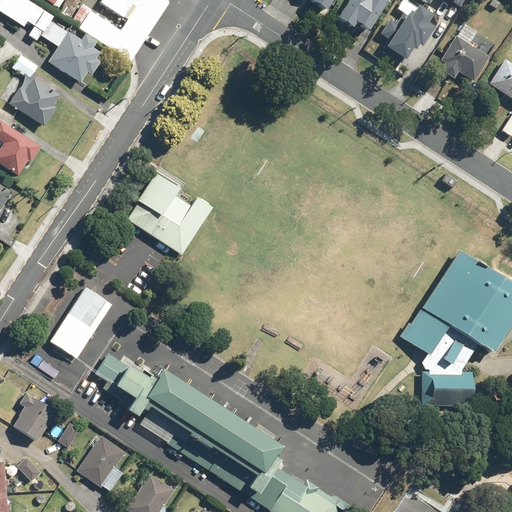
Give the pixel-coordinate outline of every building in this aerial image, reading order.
[(28,22),(35,27),(29,36),(36,41),(42,31),(44,32),(54,17),(27,0),(0,0),(0,1),(0,11),(25,28),(28,22)] [(88,11),(77,28),(123,57),(160,0),(97,0),(96,2),(123,19),(116,30),(88,11)] [(331,0),(307,0),(307,2),(323,13),(331,0)] [(379,0),(366,0),(348,0),(336,20),(351,30),(354,25),(367,33),(386,4),(379,0)] [(381,50),(402,64),(411,50),(414,52),(430,29),(427,27),(432,19),(411,5),(398,26),(392,22),(382,38),(387,41),(381,50)] [(442,63),(437,70),(450,79),(455,72),(470,82),(487,57),(484,55),(492,44),(462,24),(455,36),(453,36),(437,60),(442,63)] [(84,35),(81,40),(68,32),(48,63),(79,83),(85,74),(91,78),(102,62),(96,57),(99,52),(94,49),(98,44),(84,35)] [(511,65),(502,59),(486,84),(511,100),(511,65)] [(27,94),(19,89),(8,107),(26,118),(43,128),(62,96),(35,80),(27,94)] [(511,114),(510,113),(499,130),(509,137),(511,131),(511,114)] [(42,148),(0,121),(0,141),(4,143),(0,149),(0,163),(18,175),(28,159),(32,162),(42,148)] [(173,190),(153,177),(125,221),(178,256),(210,208),(194,198),(188,206),(170,195),(173,190)] [(0,211),(12,193),(0,184),(0,211)] [(511,286),(456,250),(419,307),(399,337),(426,355),(447,324),(491,353),(511,320),(511,286)] [(87,286),(51,341),(73,356),(109,301),(87,286)] [(150,381),(106,353),(92,375),(104,382),(100,388),(126,405),(123,410),(134,417),(140,408),(144,411),(134,425),(270,511),(335,511),(333,504),(313,492),(316,487),(304,480),(301,485),(274,467),(278,460),(273,457),(280,447),(158,369),(150,381)] [(470,372),(419,371),(419,406),(469,407),(470,372)] [(23,407),(9,426),(34,443),(54,413),(24,393),(17,403),(23,407)] [(68,423),(55,441),(69,450),(82,432),(68,423)] [(98,435),(73,471),(99,488),(101,486),(109,491),(122,473),(113,467),(123,453),(98,435)] [(24,458),(15,466),(28,482),(38,473),(24,458)] [(147,474),(124,511),(125,511),(170,511),(172,509),(163,503),(172,489),(147,474)] [(40,481),(37,481),(35,482),(33,484),(33,486),(34,488),(35,490),(38,490),(40,490),(42,488),(42,485),(42,483),(40,481)] [(41,494),(38,494),(36,495),(34,497),(34,499),(35,501),(37,503),(39,503),(41,503),(43,501),(43,498),(43,496),(41,494)] [(70,502),(68,502),(66,503),(64,505),(63,507),(64,509),(66,511),(68,511),(71,511),(72,509),(73,506),(72,504),(70,502)]
